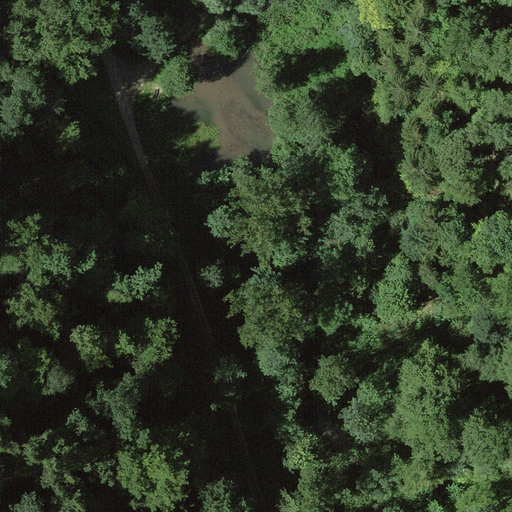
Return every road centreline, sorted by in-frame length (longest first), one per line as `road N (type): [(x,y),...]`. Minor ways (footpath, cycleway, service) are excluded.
road 1 (track): [(266,511),(116,80),(80,0)]
road 2 (track): [(216,0),(177,39),(116,80)]
